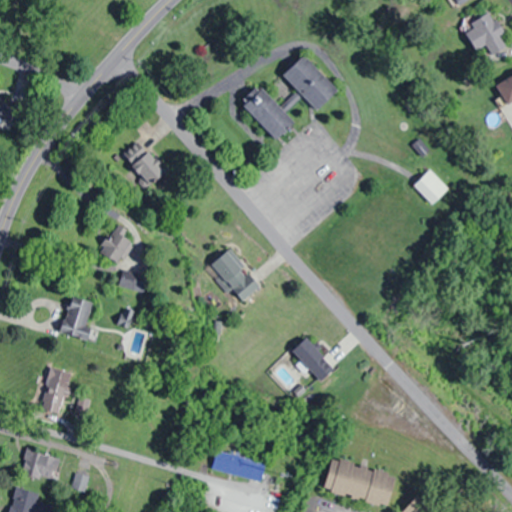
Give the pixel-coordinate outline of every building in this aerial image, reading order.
[(463,30),(478,51),(485,45),(492,56),(511,42),(489,11),(463,30)] [(283,76),(317,111),(338,91),(304,56),(283,76)] [(295,122),(259,84),(241,102),(278,139),(295,122)] [(413,184),(431,204),(448,189),(430,169),(413,184)] [(113,228),(98,251),(117,264),(132,241),(113,228)] [(212,264),(241,300),(260,285),(230,248),(212,264)] [(141,292),(145,279),(122,272),(118,285),(141,292)] [(92,302),(70,296),(59,333),(82,340),(92,302)] [(292,351),(321,381),(335,368),(306,338),(292,351)] [(60,409),(60,394),(51,394),(51,409),(60,409)] [(87,398),(77,396),(74,409),(83,412),(87,398)] [(49,482),(57,459),(26,449),(19,471),(49,482)] [(389,505),(396,471),(331,458),(324,491),(389,505)] [(214,475),(263,475),(263,459),(214,459),(214,475)] [(71,488),(84,491),(88,476),(75,473),(71,488)] [(8,511),(48,511),(50,504),(37,500),(39,493),(16,486),(8,511)] [(423,511),(412,501),(401,511),(423,511)]
